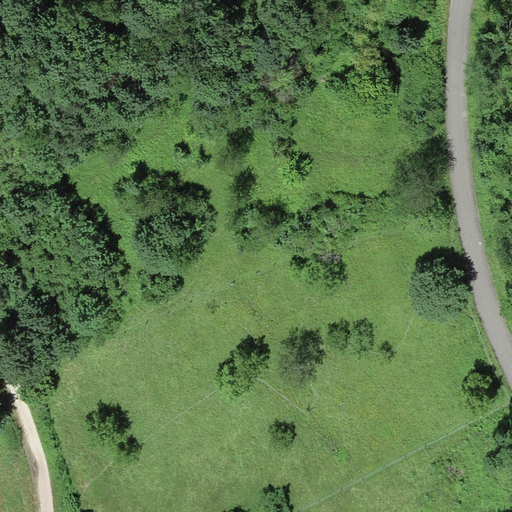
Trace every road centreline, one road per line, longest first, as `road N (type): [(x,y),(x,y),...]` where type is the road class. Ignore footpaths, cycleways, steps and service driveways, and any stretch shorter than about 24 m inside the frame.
road 1 (residential): [(511,355),(463,190),(460,0)]
road 2 (track): [(0,354),(22,405),(44,511)]
